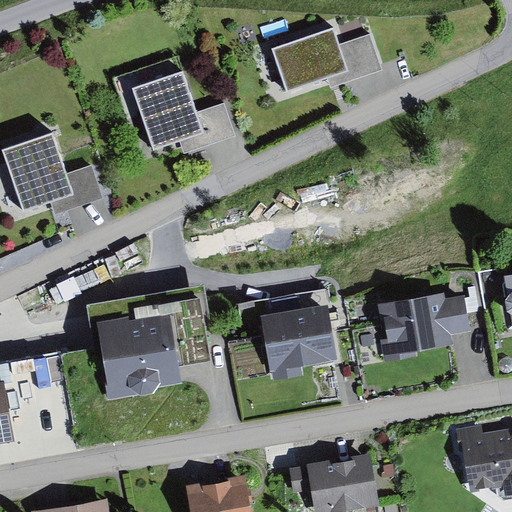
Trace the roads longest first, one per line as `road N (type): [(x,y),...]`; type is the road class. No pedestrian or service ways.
road 1 (residential): [(0,285),(488,59),(511,40)]
road 2 (residential): [(511,386),(0,473)]
